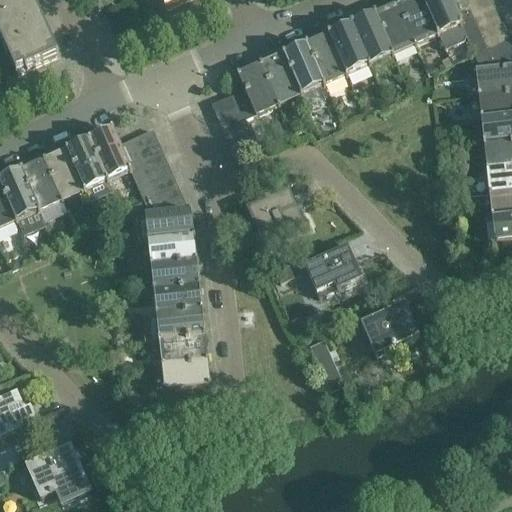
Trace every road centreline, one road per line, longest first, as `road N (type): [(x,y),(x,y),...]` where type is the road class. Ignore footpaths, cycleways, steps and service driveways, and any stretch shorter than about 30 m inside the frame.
road 1 (residential): [(0,321),(113,450),(229,413),(208,188)]
road 2 (residential): [(208,188),(312,161),(463,316),(511,290)]
